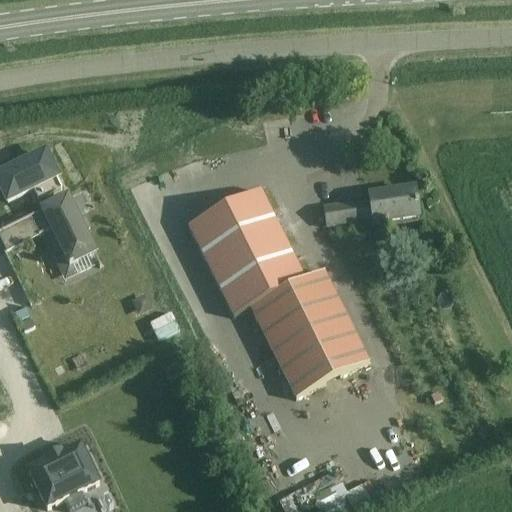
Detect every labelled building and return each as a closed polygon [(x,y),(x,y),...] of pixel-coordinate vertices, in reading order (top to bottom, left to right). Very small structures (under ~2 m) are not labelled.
[(88,114),(97,131),(109,124),(101,108),(88,114)] [(369,205),(367,205),(324,212),(327,230),(372,223),(373,228),(419,222),(414,192),(368,199),(369,205)] [(369,367),(323,275),(305,284),(260,194),(188,230),(233,321),(250,312),(296,403),(369,367)] [(66,202),(15,228),(15,229),(21,241),(24,247),(39,239),(38,238),(45,235),(50,232),(67,267),(93,254),(84,237),(88,234),(89,230),(88,225),(85,222),(81,221),(77,221),(65,198),(64,199),(66,202)] [(438,395),(430,399),(434,407),(442,403),(438,395)] [(46,467),(28,476),(44,509),(46,511),(49,511),(99,488),(80,450),(62,459),(61,455),(44,463),(46,467)] [(313,484),(337,475),(333,465),(309,475),(313,484)] [(366,474),(340,485),(346,498),(372,487),(366,474)] [(283,511),(309,511),(342,495),(336,485),(317,495),(308,478),(275,495),(283,511)]
